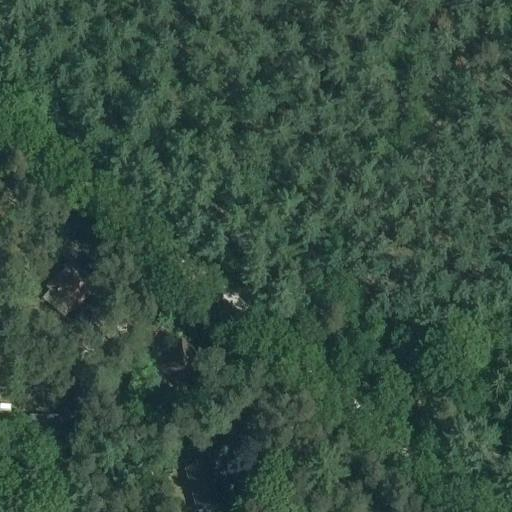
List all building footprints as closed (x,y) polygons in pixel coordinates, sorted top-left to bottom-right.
[(78,310),(99,287),(76,266),(55,289),(78,310)] [(87,330),(70,348),(80,357),(96,339),(87,330)] [(183,395),(209,365),(180,340),(155,369),(183,395)] [(28,439),(55,439),(55,447),(75,447),(75,435),(64,435),(64,419),(28,419),(28,439)] [(198,511),(219,506),(207,466),(198,468),(196,461),(185,464),(187,471),(186,472),(198,511)]
